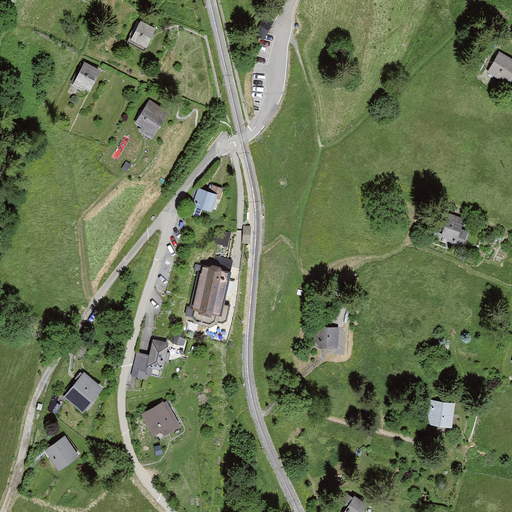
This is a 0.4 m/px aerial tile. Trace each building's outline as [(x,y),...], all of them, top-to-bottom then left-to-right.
[(154,29),(138,21),(128,40),(143,49),(154,29)] [(511,77),(511,58),(500,52),(490,71),(510,81),(511,77)] [(99,69),(83,61),(73,82),(89,90),(99,69)] [(167,111),(149,101),(136,122),(143,126),(140,131),(152,138),(167,111)] [(215,195),(197,189),(192,205),(211,210),(215,195)] [(450,214),(441,237),(456,243),(465,220),(450,214)] [(232,261),(214,257),(213,262),(204,260),(203,266),(201,265),(190,309),(194,310),(193,318),(195,324),(207,327),(215,323),(217,316),(219,316),(232,261)] [(341,328),(317,326),(315,345),(340,347),(341,328)] [(166,343),(153,339),(146,365),(160,369),(166,343)] [(82,373),(65,393),(83,408),(99,388),(82,373)] [(455,405),(429,401),(426,424),(452,428),(455,405)] [(164,402),(143,414),(154,432),(161,428),(164,433),(178,425),(164,402)] [(63,434),(44,449),(58,467),(77,452),(63,434)] [(360,511),(364,507),(351,498),(341,511),(360,511)]
